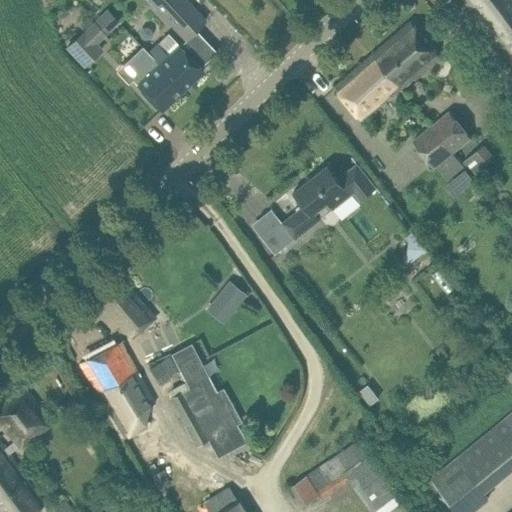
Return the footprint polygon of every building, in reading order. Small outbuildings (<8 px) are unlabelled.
[(183,0),(150,0),(187,39),(204,22),(183,0)] [(511,0),(462,0),(492,37),(511,61),(511,0)] [(118,22),(106,9),(65,47),(84,67),(102,50),(97,43),(118,22)] [(411,20),(373,53),(401,88),(440,57),(411,20)] [(157,44),(148,53),(159,64),(158,65),(182,90),(203,70),(200,68),(216,53),(199,35),(184,50),(179,45),(168,34),(157,44)] [(401,88),(373,53),(335,86),(363,120),(401,88)] [(158,65),(137,85),(147,96),(161,110),(182,90),(158,65)] [(432,126),(453,151),(471,136),(450,111),(432,126)] [(453,151),(432,126),(413,141),(434,167),(453,151)] [(283,222),(263,238),(276,254),(295,238),(317,221),(321,218),(316,212),(328,202),(333,208),(354,192),(360,200),(377,187),(358,163),(339,178),(328,164),(294,191),(304,205),(282,222),(283,222)] [(408,263),(426,252),(414,232),(396,243),(408,263)] [(120,276),(95,298),(132,338),(155,318),(133,291),(120,276)] [(223,323),(248,295),(229,278),(204,307),(223,323)] [(96,391),(136,370),(121,341),(79,363),(96,391)] [(189,388),(170,399),(196,446),(208,440),(218,458),(247,442),(237,424),(242,421),(237,412),(223,419),(209,395),(216,391),(191,344),(171,354),(189,388)] [(170,357),(151,370),(161,386),(172,380),(170,377),(179,371),(170,357)] [(136,370),(96,391),(123,437),(144,426),(135,409),(154,403),(136,370)] [(24,387),(0,406),(0,425),(14,441),(5,448),(9,454),(19,447),(20,448),(48,425),(39,414),(43,411),(24,387)] [(468,511),(486,498),(481,492),(511,466),(511,412),(428,479),(454,511),(468,511)] [(375,511),(408,511),(356,440),(289,489),(303,507),(320,495),(324,500),(348,482),(370,511),(374,510),(375,511)] [(0,441),(0,480),(11,472),(8,469),(16,463),(9,454),(5,448),(0,441)] [(33,511),(44,504),(16,463),(8,469),(11,472),(0,480),(0,511),(33,511)] [(202,503),(207,511),(244,511),(229,486),(202,503)] [(127,511),(114,492),(100,501),(107,511),(127,511)] [(71,511),(64,501),(47,511),(71,511)]
